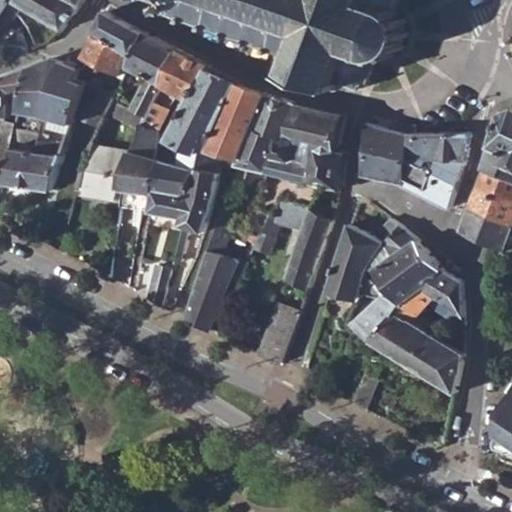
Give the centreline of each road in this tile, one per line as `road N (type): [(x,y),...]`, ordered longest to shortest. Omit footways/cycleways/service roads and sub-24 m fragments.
road 1 (secondary): [(0,291),(418,511)]
road 2 (secondary): [(284,402),(0,258)]
road 3 (residential): [(459,497),(475,382),(477,263),(449,241)]
road 4 (residential): [(121,0),(207,50),(360,110)]
road 5 (residential): [(358,191),(284,402)]
road 6 (secondary): [(459,497),(284,402)]
road 7 (residential): [(449,241),(497,87)]
road 8 (residential): [(105,0),(81,42),(0,68)]
